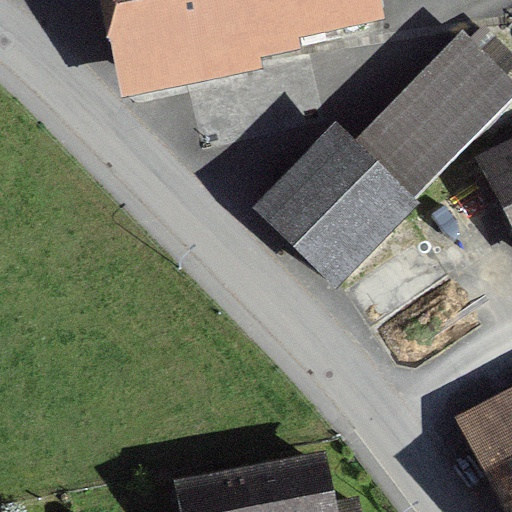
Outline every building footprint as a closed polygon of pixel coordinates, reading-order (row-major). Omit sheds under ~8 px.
[(100,0),(121,105),(264,76),(262,65),(302,58),(299,46),(386,27),(379,0),(100,0)] [(335,127),(250,215),(336,298),(421,212),(414,205),(511,104),(511,82),(507,78),(511,73),(511,52),(484,26),(469,41),(462,34),(354,146),(335,127)] [(511,141),(473,161),(511,237),(511,141)] [(511,511),(511,388),(454,419),(502,511),(511,511)] [(326,455),(263,468),(271,511),(360,511),(358,499),(335,504),(326,455)] [(271,511),(263,468),(172,486),(177,511),(271,511)]
